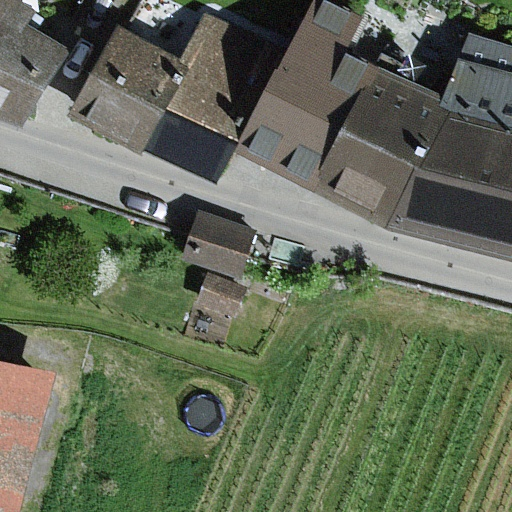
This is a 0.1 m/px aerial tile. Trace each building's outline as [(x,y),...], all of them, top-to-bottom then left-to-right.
[(0,0),(0,6),(30,22),(40,7),(27,0),(0,0)] [(240,144),(317,184),(384,63),(350,46),(364,15),(336,0),(316,0),(290,54),(240,144)] [(188,66),(146,149),(214,181),(240,144),(290,54),(173,4),(148,45),(188,66)] [(0,6),(0,111),(27,122),(75,44),(30,22),(0,6)] [(148,45),(118,30),(75,113),(146,149),(188,66),(148,45)] [(511,43),(470,31),(445,95),(392,224),(511,256),(511,43)] [(445,95),(384,63),(317,184),(392,224),(445,95)] [(198,217),(184,256),(240,276),(254,237),(198,217)] [(209,272),(196,301),(235,317),(247,288),(209,272)] [(0,511),(17,511),(52,376),(0,362),(0,511)]
